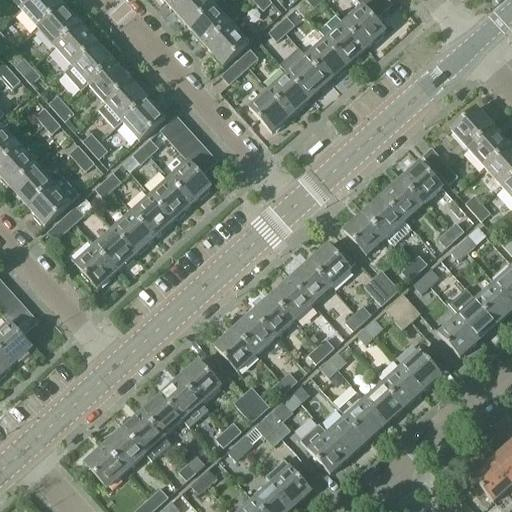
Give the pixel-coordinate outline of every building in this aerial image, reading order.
[(9,0),(21,13),(35,0),(9,0)] [(35,0),(21,13),(38,31),(63,8),(55,0),(35,0)] [(162,0),(172,12),(185,0),(162,0)] [(185,0),(172,12),(189,30),(214,8),(215,8),(222,1),(221,0),(185,0)] [(267,0),(261,0),(256,5),(264,14),(273,6),(267,0)] [(323,4),(320,0),(309,0),(307,2),(315,11),(323,4)] [(365,0),(359,5),(362,9),(363,8),(368,14),(383,0),(365,0)] [(386,0),(383,0),(368,14),(375,22),(393,7),(386,0)] [(189,30),(206,49),(231,27),(239,20),(222,1),(215,8),(214,8),(189,30)] [(38,31),(55,50),(80,27),(63,8),(38,31)] [(362,9),(343,26),(366,52),(386,34),(375,22),(368,14),(363,8),(362,9)] [(287,20),(278,28),(286,37),(295,29),(287,20)] [(343,26),(325,42),(348,68),(366,52),(343,26)] [(55,50),(72,69),(97,46),(80,27),(55,50)] [(231,27),(206,49),(223,69),(249,46),(231,27)] [(286,37),(278,28),(270,36),(278,45),(286,37)] [(0,48),(0,52),(6,59),(15,51),(7,42),(0,48)] [(325,42),(306,59),(329,85),(348,68),(325,42)] [(81,94),(89,88),(114,65),(97,46),(72,69),(64,75),(81,94)] [(250,53),(240,62),(248,71),(258,62),(250,53)] [(306,59),(287,76),(310,102),(329,85),(306,59)] [(16,70),(23,78),(32,70),(25,62),(16,70)] [(248,71),(240,62),(221,79),(229,88),(248,71)] [(89,88),(105,106),(131,84),(114,65),(89,88)] [(0,71),(0,79),(4,83),(13,75),(5,66),(0,71)] [(32,70),(23,78),(32,88),(41,80),(32,70)] [(13,75),(4,83),(12,93),(22,84),(13,75)] [(287,76),(268,93),(291,119),(310,102),(287,76)] [(116,132),(123,126),(122,125),(148,102),(131,84),(105,106),(106,107),(99,113),(116,132)] [(291,119),(268,93),(249,110),(273,136),(291,119)] [(50,108),(57,116),(66,107),(59,99),(50,108)] [(122,125),(123,126),(140,145),(165,122),(148,102),(122,125)] [(66,107),(57,116),(66,125),(75,117),(66,107)] [(36,119),(44,128),(53,120),(46,111),(36,119)] [(451,134),(468,153),(494,130),(477,111),(451,134)] [(53,120),(44,128),(53,138),(62,129),(53,120)] [(160,134),(168,143),(184,129),(176,120),(160,134)] [(168,143),(177,153),(193,138),(184,129),(168,143)] [(468,153),(486,173),(511,149),(494,130),(468,153)] [(0,133),(0,167),(20,150),(3,131),(0,133)] [(83,145),(91,153),(100,145),(92,136),(83,145)] [(177,153),(185,162),(201,147),(193,138),(177,153)] [(151,142),(141,152),(149,161),(159,152),(151,142)] [(100,145),(91,153),(100,163),(109,155),(100,145)] [(185,162),(188,165),(193,171),(209,156),(201,147),(185,162)] [(70,157),(78,165),(87,157),(79,148),(70,157)] [(486,173),(503,192),(511,183),(511,150),(511,149),(486,173)] [(0,167),(0,177),(12,191),(37,169),(20,150),(0,167)] [(149,161),(141,152),(133,159),(141,168),(149,161)] [(423,159),(440,179),(449,171),(432,152),(423,159)] [(209,156),(193,171),(201,180),(217,165),(209,156)] [(87,157),(78,165),(86,175),(96,167),(87,157)] [(188,165),(168,183),(191,208),(211,191),(201,180),(193,171),(188,165)] [(419,166),(400,183),(423,208),(442,191),(419,166)] [(12,191),(28,210),(53,187),(37,169),(12,191)] [(449,171),(440,179),(449,188),(458,181),(449,171)] [(114,176),(103,186),(111,195),(122,185),(114,176)] [(53,187),(28,210),(45,228),(70,206),(70,207),(80,199),(63,179),(54,188),(53,187)] [(168,183),(150,200),(173,225),(191,208),(168,183)] [(400,183),(382,199),(404,225),(423,208),(400,183)] [(511,183),(503,192),(511,201),(511,183)] [(111,195),(103,186),(96,192),(104,202),(111,195)] [(382,199),(363,216),(386,242),(404,225),(382,199)] [(466,207),(475,217),(484,209),(475,199),(466,207)] [(150,200),(131,216),(154,242),(173,225),(150,200)] [(484,209),(475,217),(482,225),(491,217),(484,209)] [(76,210),(66,220),(73,228),(84,219),(76,210)] [(131,216),(112,233),(135,259),(154,242),(131,216)] [(386,242),(363,216),(343,234),(366,259),(386,242)] [(73,228),(66,220),(48,236),(56,244),(73,228)] [(457,226),(447,235),(455,244),(465,235),(457,226)] [(112,233),(93,250),(116,276),(135,259),(112,233)] [(455,244),(447,235),(439,242),(447,251),(455,244)] [(500,245),(508,254),(511,250),(511,239),(509,236),(500,245)] [(459,248),(467,257),(477,248),(469,239),(459,248)] [(451,255),(459,264),(467,257),(459,248),(451,255)] [(327,249),(308,266),(331,291),(350,274),(327,249)] [(116,276),(93,250),(74,267),(97,293),(116,276)] [(420,259),(410,267),(419,277),(428,268),(420,259)] [(308,266),(289,282),(312,308),(331,291),(308,266)] [(419,277),(410,267),(402,275),(410,284),(419,277)] [(511,270),(494,287),(511,306),(511,270)] [(432,273),(423,281),(431,290),(431,289),(432,290),(441,281),(440,280),(439,281),(432,273)] [(383,274),(372,283),(390,302),(400,293),(383,274)] [(431,290),(423,281),(414,288),(422,298),(431,290)] [(289,282),(271,299),(294,324),(312,308),(289,282)] [(390,302),(372,283),(365,290),(382,309),(390,302)] [(511,306),(494,287),(476,303),(498,328),(511,314),(511,306)] [(0,292),(0,309),(13,298),(5,288),(0,292)] [(0,309),(0,316),(4,322),(21,307),(13,298),(0,309)] [(404,298),(394,307),(411,326),(421,317),(404,298)] [(271,299),(253,316),(275,341),(294,324),(271,299)] [(448,309),(458,320),(480,344),(498,328),(476,303),(468,310),(458,299),(448,309)] [(4,322),(8,326),(9,325),(13,330),(29,316),(21,307),(4,322)] [(411,326),(394,307),(386,314),(403,333),(411,326)] [(364,309),(355,318),(363,327),(372,318),(364,309)] [(29,316),(13,330),(22,340),(38,325),(29,316)] [(253,316),(234,333),(257,358),(275,341),(253,316)] [(363,327),(355,318),(346,325),(354,335),(363,327)] [(480,344),(458,320),(438,337),(461,361),(480,344)] [(376,323),(365,332),(374,341),(384,332),(376,323)] [(9,325),(8,326),(0,333),(0,353),(13,368),(32,351),(22,340),(13,330),(9,325)] [(374,341),(365,332),(358,339),(366,348),(374,341)] [(257,358),(234,333),(214,351),(237,376),(257,358)] [(327,342),(318,351),(326,360),(335,352),(327,342)] [(326,360),(318,351),(309,359),(317,368),(326,360)] [(0,353),(0,379),(13,368),(0,353)] [(419,354),(401,371),(422,395),(441,378),(419,354)] [(339,356),(329,365),(337,374),(347,365),(339,356)] [(197,365),(178,383),(201,408),(202,407),(220,391),(197,365)] [(337,374),(329,365),(321,372),(329,381),(337,374)] [(401,371),(382,387),(404,411),(422,395),(401,371)] [(290,376),(280,384),(288,394),(298,385),(290,376)] [(178,383),(159,399),(182,425),(184,423),(192,432),(210,415),(202,407),(201,408),(178,383)] [(288,394),(280,384),(272,392),(280,401),(288,394)] [(382,387),(365,403),(364,403),(386,428),(404,411),(382,387)] [(302,389),(292,398),(301,407),(310,398),(302,389)] [(252,390),(242,399),(260,419),(270,410),(252,390)] [(346,420),(367,444),(386,428),(364,403),(365,403),(358,395),(339,412),(346,420)] [(301,407),(292,398),(284,405),(292,415),(301,407)] [(159,399),(140,416),(163,442),(182,425),(159,399)] [(260,419),(242,399),(234,407),(252,426),(260,419)] [(274,414),(264,423),(282,443),(292,434),(274,414)] [(140,416),(122,432),(145,458),(163,442),(140,416)] [(346,420),(327,437),(349,461),(367,444),(346,420)] [(282,443),(264,423),(256,431),(274,450),(282,443)] [(234,426),(224,435),(232,444),(242,435),(234,426)] [(122,432),(103,449),(126,475),(145,458),(122,432)] [(232,444),(224,435),(216,442),(224,451),(232,444)] [(349,461),(327,437),(310,453),(331,477),(349,461)] [(247,439),(236,448),(244,458),(255,448),(247,439)] [(511,451),(509,447),(491,463),(511,486),(511,451)] [(244,458),(236,448),(228,456),(236,465),(244,458)] [(126,475),(103,449),(85,465),(108,491),(126,475)] [(197,459),(187,468),(195,477),(205,468),(197,459)] [(511,488),(511,486),(491,463),(473,479),(495,504),(511,488)] [(272,486),(271,487),(293,511),(313,494),(285,464),(267,480),(272,486)] [(195,477),(187,468),(179,475),(187,485),(195,477)] [(209,472),(199,482),(207,491),(218,481),(209,472)] [(207,491),(199,482),(191,489),(199,498),(207,491)] [(253,503),(253,504),(260,511),(292,511),(293,511),(271,487),(256,501),(254,498),(255,498),(248,489),(244,492),(253,503)] [(161,492),(150,501),(158,510),(169,500),(161,492)] [(155,511),(158,510),(150,501),(137,511),(155,511)]
